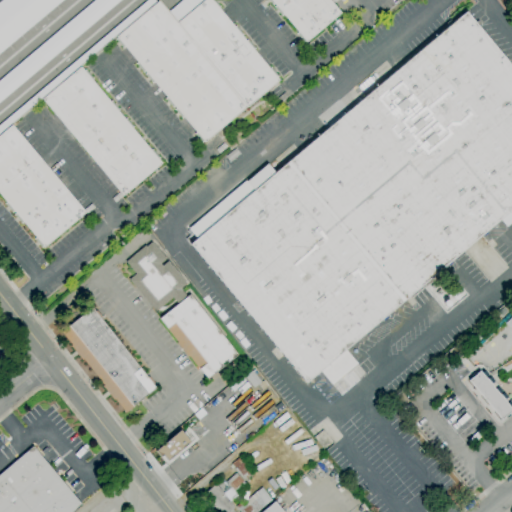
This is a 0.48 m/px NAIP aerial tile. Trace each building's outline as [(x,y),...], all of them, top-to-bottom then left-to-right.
[(0,0),(0,50),(65,0),(0,0)] [(94,0),(0,77),(0,99),(121,0),(94,0)] [(176,23),(204,0),(210,0),(278,80),(247,107),(246,106),(204,142),(115,37),(158,1),(176,23)] [(306,42),(270,0),(329,0),(340,13),(306,42)] [(331,385),(320,371),(306,383),(189,245),(253,191),(245,181),(266,164),(274,173),(465,12),(511,67),(511,221),(505,227),(499,220),(345,350),(356,364),(331,385)] [(123,196),(42,99),(80,67),(161,163),(123,196)] [(44,247),(0,194),(0,134),(12,125),(85,212),(44,247)] [(177,304),(172,298),(154,312),(128,279),(135,274),(125,262),(145,246),(146,246),(151,242),(165,259),(159,264),(161,266),(168,261),(186,284),(179,289),(186,297),(177,304)] [(186,297),(189,295),(237,355),(207,379),(189,356),(187,358),(176,343),(177,342),(159,319),(177,304),(186,297)] [(125,413),(114,399),(113,400),(101,386),(103,385),(83,359),(81,360),(70,346),(71,345),(61,332),(92,308),(156,389),(125,413)] [(501,420),(468,380),(479,371),(480,373),(483,371),(486,375),(483,377),(485,379),(486,379),(489,377),(493,381),(490,384),(493,387),(492,387),(494,389),(497,387),(501,392),(498,394),(499,395),(502,393),(506,397),(503,400),(506,402),(505,403),(506,404),(509,401),(511,404),(511,406),(510,408),(511,411),(501,420)] [(155,450),(164,461),(188,441),(179,430),(155,450)] [(73,511),(0,511),(0,473),(33,446),(82,505),(73,511)] [(241,477),(234,469),(235,469),(231,464),(239,457),(249,469),(241,477)] [(225,482),(235,473),(245,485),(235,494),(225,482)] [(229,502),(234,507),(232,509),(234,511),(219,511),(217,509),(216,510),(214,507),(208,511),(197,499),(215,484),(223,494),(229,502)] [(237,496),(229,502),(223,494),(230,488),(237,496)] [(255,511),(240,511),(235,507),(241,501),(243,503),(261,488),(271,499),(255,511)] [(261,511),(274,502),(282,511),(261,511)]
